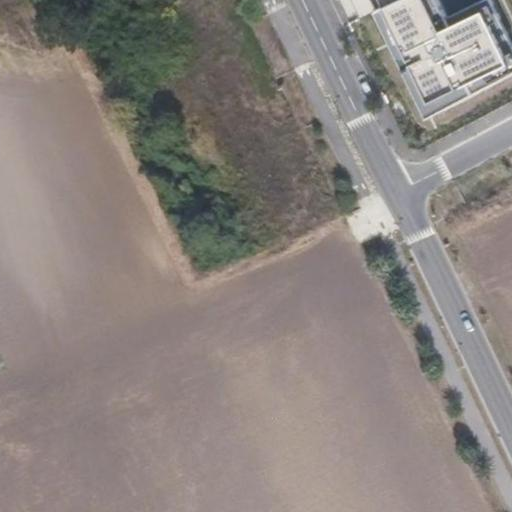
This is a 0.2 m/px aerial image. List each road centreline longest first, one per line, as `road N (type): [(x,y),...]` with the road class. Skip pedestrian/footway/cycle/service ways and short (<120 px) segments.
road 1 (track): [(393,193),(0,383)]
road 2 (tertiary): [(511,436),(393,193)]
road 3 (tertiary): [(393,193),(301,0)]
road 4 (residential): [(393,193),(511,130)]
